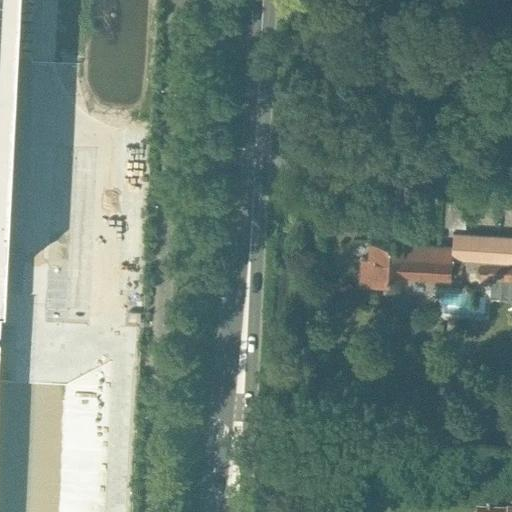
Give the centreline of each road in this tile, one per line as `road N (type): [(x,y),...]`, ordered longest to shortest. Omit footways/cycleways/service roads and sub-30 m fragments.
road 1 (secondary): [(239,395),(263,0)]
road 2 (secondary): [(239,395),(211,511)]
